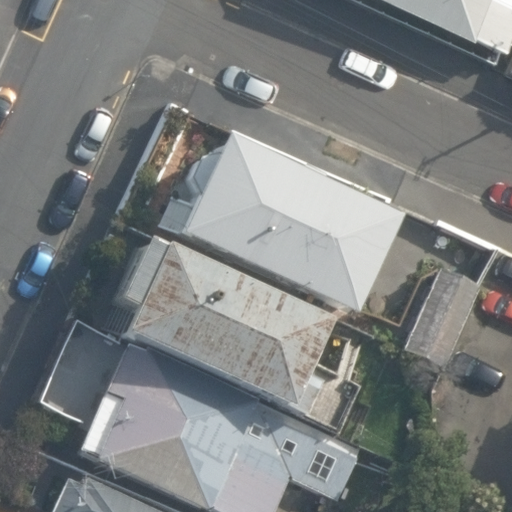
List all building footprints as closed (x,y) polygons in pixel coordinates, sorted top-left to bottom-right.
[(511,0),(396,0),(495,43),(511,2),(511,0)] [(391,212),(205,132),(164,227),(350,307),(391,212)] [(332,319),(130,233),(102,297),(118,304),(106,330),(293,410),(332,319)] [(478,285),(436,269),(405,350),(447,366),(478,285)] [(355,449),(113,342),(67,444),(221,511),(263,511),(282,471),(335,495),(355,449)] [(151,511),(53,470),(35,511),(151,511)]
